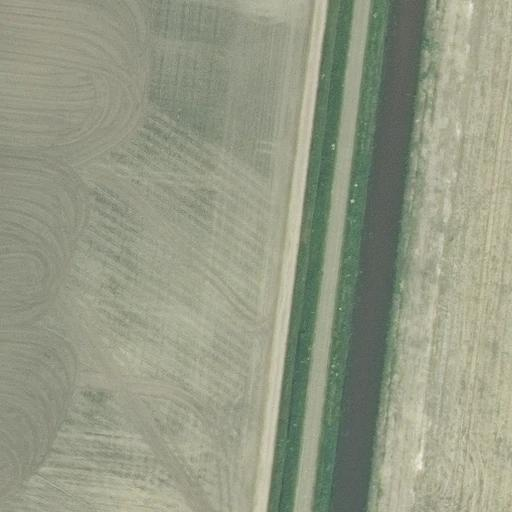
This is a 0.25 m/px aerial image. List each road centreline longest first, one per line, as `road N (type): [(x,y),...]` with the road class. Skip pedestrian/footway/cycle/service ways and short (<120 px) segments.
road 1 (track): [(320,0),(259,511)]
road 2 (unclassified): [(302,511),(363,0)]
